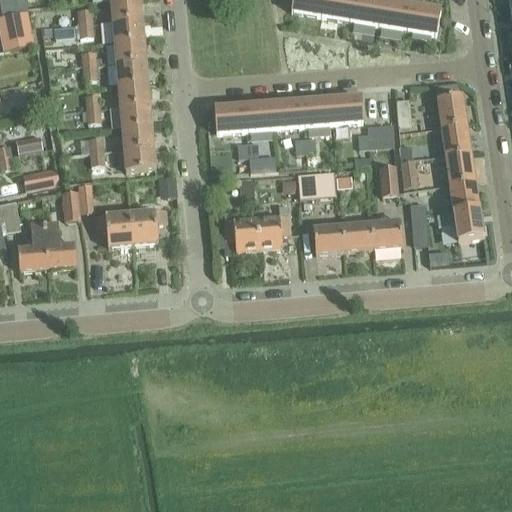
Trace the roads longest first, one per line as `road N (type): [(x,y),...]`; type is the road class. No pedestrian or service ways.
road 1 (residential): [(201,304),(233,314),(483,293),(511,278)]
road 2 (unclassified): [(187,98),(484,67)]
road 3 (unclassified): [(201,304),(187,98)]
road 4 (residential): [(0,334),(170,320),(201,304)]
road 5 (unclassified): [(511,256),(484,67)]
